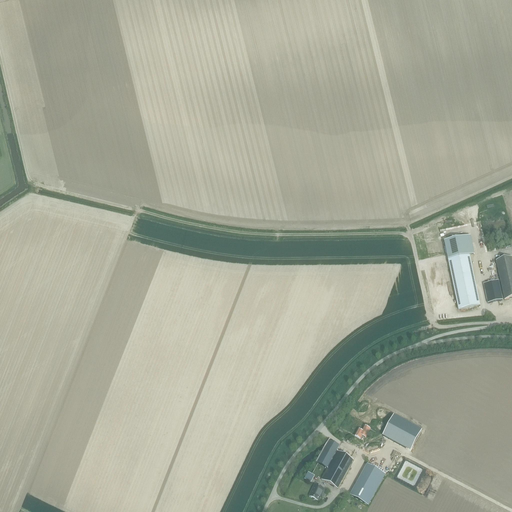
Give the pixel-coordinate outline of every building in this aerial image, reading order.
[(466,238),(444,242),(447,255),(469,251),(466,238)] [(505,300),(511,298),(511,257),(497,261),(505,300)] [(471,261),(449,265),(457,305),(458,310),(480,305),(471,261)] [(449,265),(427,270),(436,309),(457,305),(449,265)] [(488,303),(503,300),(499,281),(484,284),(488,303)] [(393,417),(383,436),(405,449),(416,429),(393,417)] [(358,430),(355,436),(360,439),(362,436),(365,438),(370,430),(364,427),(362,432),(358,430)] [(337,488),(353,459),(338,452),(339,450),(337,450),(340,445),(330,441),(326,449),(318,462),(328,468),(321,479),(337,488)] [(364,468),(350,495),(367,505),(382,478),(364,468)] [(308,473),(305,479),(311,482),(314,476),(308,473)] [(326,490),(320,487),(315,485),(309,496),(318,500),(321,493),(324,495),(326,490)]
